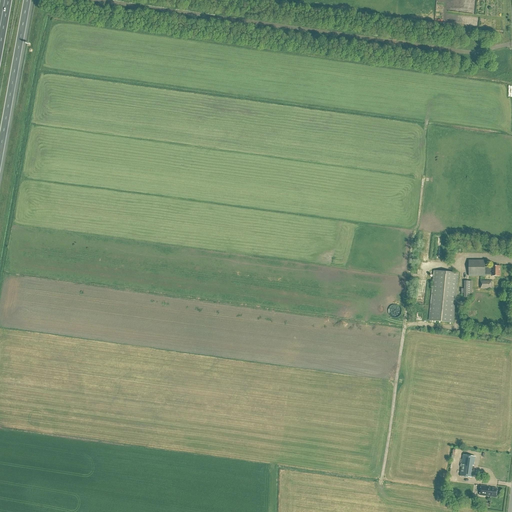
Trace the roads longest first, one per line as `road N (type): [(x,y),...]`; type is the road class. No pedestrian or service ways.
road 1 (unclassified): [(423,46),(102,0)]
road 2 (motorway): [(0,152),(27,0)]
